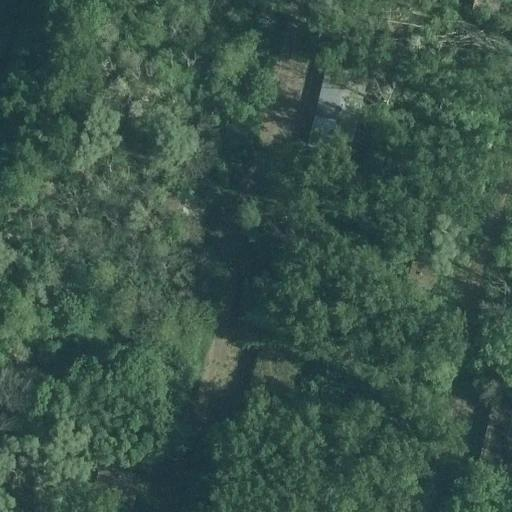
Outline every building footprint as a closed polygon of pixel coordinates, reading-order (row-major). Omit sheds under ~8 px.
[(119,2),(116,0),(97,0),(94,3),(105,11),(111,2),(116,6),(119,2)] [(501,1),(497,0),(476,0),(473,15),(496,20),(499,10),(501,1)] [(309,150),(348,160),(367,80),(328,71),(325,82),(320,102),(318,112),(316,122),(311,141),(309,150)] [(18,166),(13,163),(15,160),(3,154),(0,159),(0,173),(5,177),(11,167),(16,170),(18,166)] [(202,218),(205,207),(166,198),(156,237),(195,246),(198,236),(202,218)] [(433,282),(436,273),(412,267),(407,287),(431,293),(433,282)] [(259,291),(246,318),(271,330),(273,326),(267,323),(276,305),(281,307),(284,303),(259,291)] [(242,423),(281,433),(301,353),(262,344),(260,354),(254,375),(252,384),(249,394),(245,413),(242,423)] [(476,479),(511,487),(511,403),(495,400),(493,410),(488,431),(483,450),(478,469),(476,479)] [(137,490),(139,480),(100,471),(91,509),(102,511),(131,511),(132,508),(137,490)]
